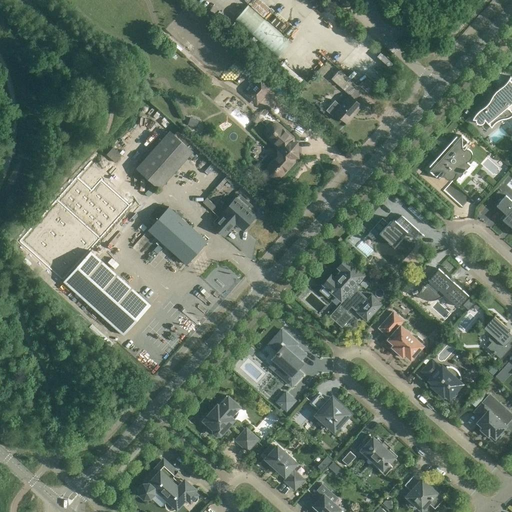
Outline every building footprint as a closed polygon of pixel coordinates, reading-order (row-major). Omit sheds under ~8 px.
[(272,55),(286,38),(249,5),(234,21),(272,55)] [(331,79),(347,93),(355,84),(339,70),(331,79)] [(367,76),(360,85),(369,92),(376,83),(367,76)] [(477,123),(478,124),(483,124),(485,120),(488,124),(501,113),(505,118),(511,112),(507,107),(510,105),(509,103),(511,100),(511,82),(509,80),(510,78),(510,77),(508,81),(505,85),(501,88),(499,90),(500,89),(503,92),(489,103),(486,106),(482,109),(478,112),(475,116),(473,120),(476,120),(476,121),(477,123)] [(261,79),(247,94),(257,103),(270,88),(261,79)] [(347,123),(362,106),(350,95),(334,112),(347,123)] [(293,138),(281,127),(279,125),(277,125),(275,124),(273,124),(271,125),(269,126),(268,127),(267,129),(267,131),(267,133),(267,135),(268,137),(270,139),(277,145),(277,156),(270,164),(269,166),(269,168),(269,171),(269,173),(270,174),(272,176),(274,176),(276,177),(278,177),(280,176),(282,175),(294,162),(294,157),(297,156),(297,154),(299,151),(298,147),(297,144),(297,142),(293,143),(293,138)] [(160,189),(193,152),(170,131),(136,169),(160,189)] [(449,150),(447,149),(441,155),(443,157),(430,171),(442,170),(444,172),(442,174),(442,175),(444,173),(449,178),(455,172),(459,177),(463,172),(464,173),(467,170),(466,169),(470,165),(465,160),(471,155),(465,149),(466,148),(466,147),(464,149),(462,148),(462,135),(449,150)] [(107,153),(116,161),(123,154),(113,146),(107,153)] [(111,159),(27,247),(62,280),(146,192),(111,159)] [(511,200),(506,195),(496,206),(505,213),(500,219),(508,226),(509,225),(511,227),(511,228),(511,229),(511,200)] [(225,213),(213,226),(224,236),(236,223),(243,230),(255,216),(254,215),(257,211),(251,205),(246,209),(235,199),(223,212),(225,213)] [(156,219),(165,209),(160,204),(151,215),(156,219)] [(428,221),(410,205),(407,208),(425,224),(428,221)] [(187,265),(208,242),(169,207),(148,230),(187,265)] [(388,224),(382,218),(367,236),(373,241),(381,235),(385,239),(386,238),(394,245),(401,237),(402,238),(406,234),(415,238),(420,232),(401,215),(396,221),(395,220),(393,219),(388,224)] [(367,234),(371,229),(364,224),(360,229),(367,234)] [(362,240),(358,245),(368,255),(372,250),(362,240)] [(151,305),(91,251),(64,281),(124,335),(151,305)] [(351,304),(355,304),(360,309),(358,311),(368,320),(382,304),(373,295),(369,300),(358,290),(358,282),(358,281),(360,283),(366,277),(364,275),(365,274),(347,258),(340,266),(343,270),(336,278),(332,275),(325,283),(326,284),(320,290),(330,298),(335,292),(338,295),(339,295),(339,296),(343,299),(345,301),(332,316),(337,320),(351,304)] [(450,278),(438,268),(438,269),(439,270),(430,281),(428,279),(428,280),(429,281),(425,286),(424,286),(422,289),(417,294),(416,293),(415,294),(419,297),(424,300),(430,300),(435,300),(440,298),(444,294),(458,307),(459,307),(458,306),(468,296),(469,296),(453,282),(455,280),(451,277),(450,278)] [(469,297),(464,304),(469,308),(474,302),(469,297)] [(395,344),(393,346),(404,356),(406,354),(412,359),(424,345),(423,344),(425,341),(419,336),(417,338),(402,325),(401,325),(400,325),(404,320),(394,311),(380,327),(390,336),(391,336),(389,339),(395,344)] [(488,347),(501,359),(511,347),(511,334),(510,332),(506,328),(507,327),(495,317),(485,328),(490,333),(489,334),(490,340),(492,343),(488,347)] [(294,379),(296,381),(303,373),(297,368),(300,365),(299,364),(302,360),(301,360),(307,353),(297,345),(299,343),(287,332),(277,343),(283,348),(275,358),(277,360),(271,366),(290,383),(294,379)] [(435,384),(433,385),(444,395),(445,393),(450,397),(451,396),(453,397),(455,396),(457,394),(458,392),(456,390),(462,384),(459,381),(461,379),(462,380),(462,379),(461,375),(459,372),(455,369),(452,367),(447,366),(448,367),(446,369),(443,366),(441,368),(433,361),(424,370),(432,378),(431,380),(435,384)] [(296,400),(285,391),(275,402),(286,412),(296,400)] [(481,391),(471,402),(475,406),(485,395),(481,391)] [(330,401),(321,393),(312,401),(321,410),(319,412),(318,414),(319,415),(321,417),(321,418),(322,417),(325,419),(324,420),(325,421),(325,420),(328,422),(327,423),(328,424),(329,423),(331,425),(330,426),(331,427),(332,426),(333,428),(334,428),(335,429),(336,428),(338,426),(339,427),(339,426),(339,425),(341,423),(342,423),(342,422),(341,422),(343,419),(344,420),(345,419),(344,418),(346,416),(347,417),(348,416),(347,416),(349,414),(350,412),(349,411),(344,406),(343,406),(343,405),(343,404),(342,405),(342,404),(341,404),(338,402),(339,402),(338,401),(339,400),(338,400),(337,401),(336,400),(337,400),(335,398),(333,397),(332,398),(330,400),(330,401)] [(484,402),(475,412),(482,418),(478,422),(483,427),(481,429),(495,442),(503,433),(501,431),(506,426),(505,424),(511,416),(511,415),(490,395),(484,402)] [(211,421),(208,424),(213,429),(214,432),(216,435),(220,435),(225,429),(224,429),(228,424),(230,426),(234,420),(230,416),(232,414),(235,414),(239,410),(239,407),(228,397),(219,407),(218,405),(207,417),(211,421)] [(257,439),(246,429),(237,440),(247,450),(257,439)] [(396,458),(398,455),(386,444),(388,443),(385,440),(383,442),(378,437),(376,440),(369,434),(356,448),(363,455),(367,450),(380,462),(376,466),(385,475),(393,466),(390,464),(395,458),(397,459),(396,458)] [(285,475),(286,473),(289,476),(286,480),(295,488),(303,479),(294,471),(293,472),(290,469),(296,463),(289,457),(290,455),(285,451),(284,452),(277,446),(266,458),(285,475)] [(356,456),(350,450),(342,459),(348,464),(356,456)] [(318,464),(322,468),(333,459),(329,455),(318,464)] [(140,488),(140,494),(144,497),(150,497),(153,493),(153,488),(154,487),(168,499),(167,500),(166,502),(166,504),(166,506),(167,508),(169,510),(172,510),(174,509),(186,497),(190,500),(193,501),(195,501),(197,499),(197,496),(196,494),(192,490),(193,489),(189,485),(188,487),(183,483),(180,486),(178,484),(177,485),(173,481),(174,480),(172,478),(179,471),(178,471),(176,473),(163,461),(155,471),(158,474),(149,484),(144,484),(140,488)] [(435,508),(444,497),(436,490),(435,491),(427,483),(425,485),(413,474),(405,484),(412,491),(407,496),(415,503),(418,501),(424,506),(428,502),(435,508)] [(322,484),(313,495),(318,500),(314,505),(320,511),(337,511),(340,509),(333,502),(337,498),(322,484)]
